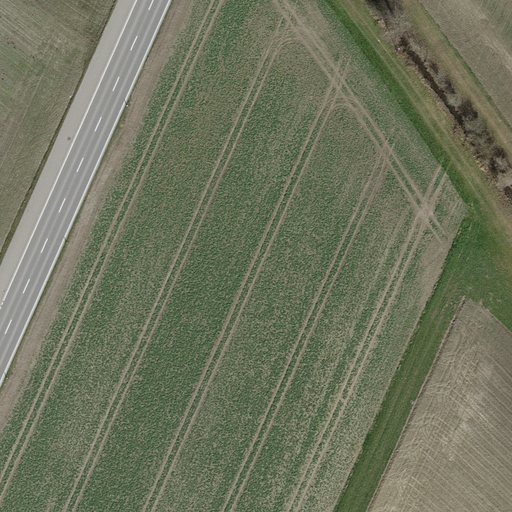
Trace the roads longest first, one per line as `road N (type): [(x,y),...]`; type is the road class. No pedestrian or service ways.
road 1 (secondary): [(0,346),(152,0)]
road 2 (track): [(348,0),(511,240)]
road 3 (track): [(511,147),(405,0)]
